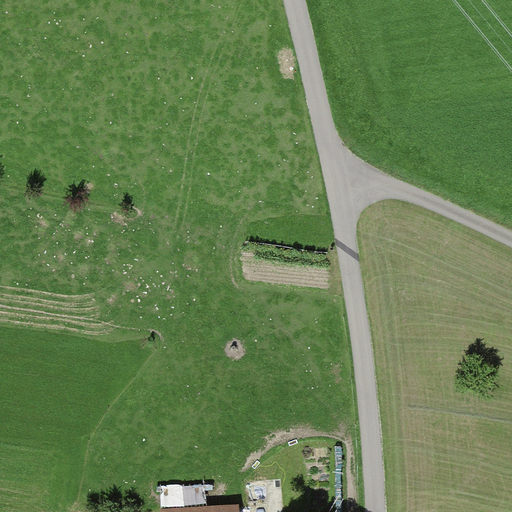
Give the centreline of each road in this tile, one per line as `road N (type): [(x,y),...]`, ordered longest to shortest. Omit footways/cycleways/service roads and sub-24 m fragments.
road 1 (unclassified): [(376,511),(346,238),(293,0)]
road 2 (track): [(511,240),(392,185),(337,184)]
